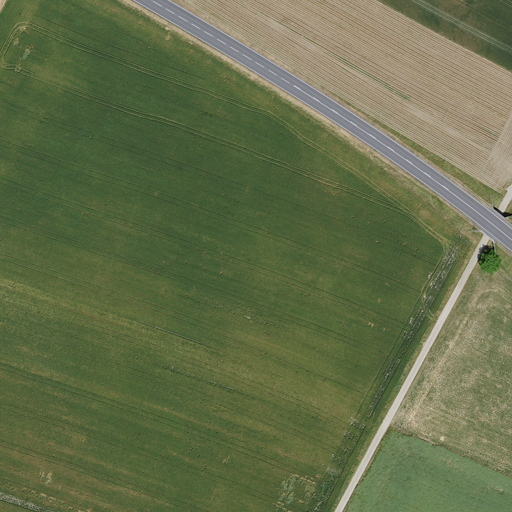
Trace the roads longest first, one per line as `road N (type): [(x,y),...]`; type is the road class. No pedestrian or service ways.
road 1 (primary): [(151,0),(327,106),(511,239)]
road 2 (track): [(338,511),(511,190)]
